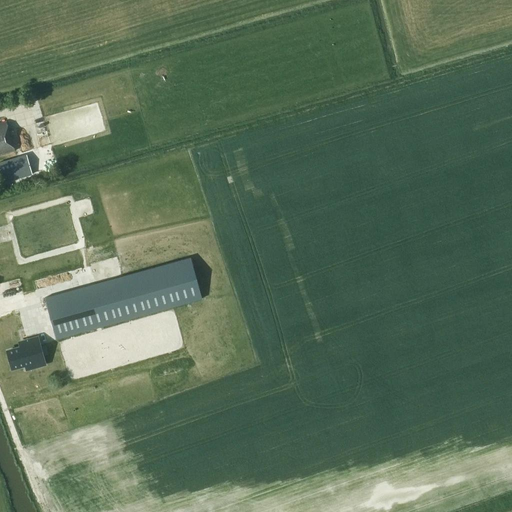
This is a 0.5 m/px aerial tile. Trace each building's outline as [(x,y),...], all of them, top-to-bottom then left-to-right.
[(0,155),(15,151),(6,121),(0,122),(0,155)] [(33,175),(27,155),(0,162),(0,171),(3,183),(33,175)] [(44,298),(56,339),(202,299),(190,257),(44,298)] [(26,346),(7,351),(12,368),(30,363),(32,368),(41,366),(40,360),(44,359),(37,337),(24,340),(26,346)] [(35,413),(22,417),(31,441),(43,437),(35,413)]
